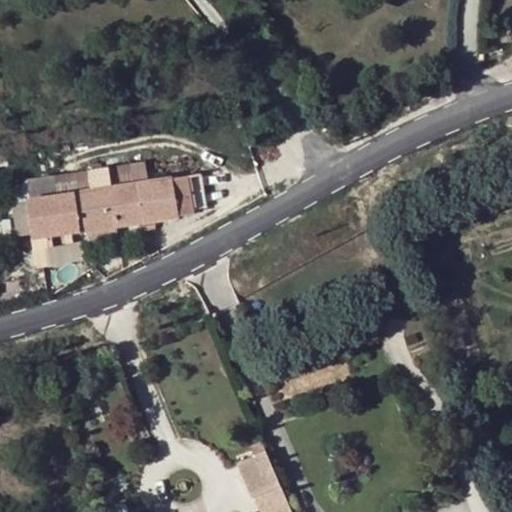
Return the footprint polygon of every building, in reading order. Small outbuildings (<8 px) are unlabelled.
[(144,163),(109,169),(112,188),(112,190),(148,184),(144,163)] [(112,188),(109,169),(28,181),(32,201),(112,188)] [(148,184),(112,190),(118,227),(178,219),(177,213),(204,209),(199,176),(148,184)] [(112,190),(112,188),(32,201),(13,204),(18,236),(33,234),(38,270),(51,268),(46,238),(118,227),(112,190)] [(462,333),(448,338),(452,351),(466,346),(462,333)] [(266,452),(236,464),(251,499),(280,486),(266,452)]
